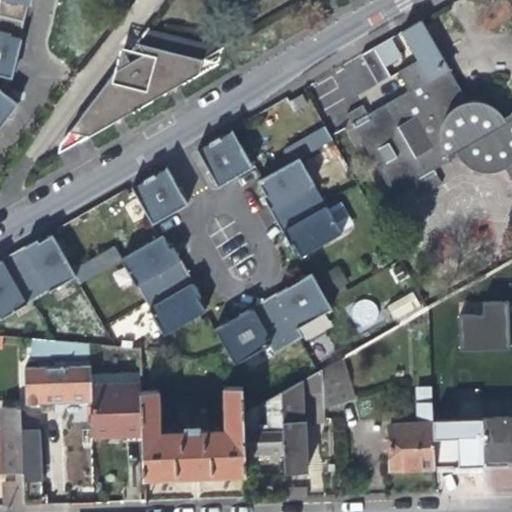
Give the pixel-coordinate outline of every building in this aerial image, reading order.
[(0,0),(0,74),(10,77),(16,53),(21,37),(19,36),(28,4),(29,5),(30,0),(0,0)] [(410,27),(402,31),(418,58),(398,70),(408,90),(368,112),(363,102),(347,112),(370,152),(373,150),(380,163),(377,165),(395,195),(421,181),(426,190),(441,181),(434,167),(457,154),(458,155),(459,156),(460,158),(461,159),(462,159),(463,161),(464,162),(465,163),(467,163),(468,165),(469,165),(470,166),(471,167),(473,167),(474,168),(475,169),(477,169),(478,170),(480,170),(481,170),(483,170),(484,171),(486,171),(487,171),(489,171),(490,171),(492,171),(493,170),(495,170),(496,170),(498,170),(499,169),(500,169),(502,168),(503,168),(504,167),(511,179),(511,111),(504,116),(504,115),(503,113),(502,112),(501,111),(501,110),(500,109),(499,108),(498,108),(497,106),(496,106),(495,105),(494,104),(493,104),(492,103),(490,102),(489,102),(488,101),(486,101),(485,101),(483,100),(482,100),(480,100),(479,100),(477,99),(476,100),(474,99),(473,99),(471,100),(470,100),(468,100),(423,19),(410,27)] [(180,83),(197,73),(202,60),(219,50),(181,41),(145,32),(137,43),(92,101),(68,132),(76,134),(85,137),(137,107),(180,83)] [(375,46),(361,54),(378,83),(391,75),(375,46)] [(0,127),(7,118),(16,106),(0,93),(0,127)] [(323,126),(292,144),(299,157),(331,139),(323,126)] [(219,185),(254,166),(232,131),(217,140),(198,150),(219,185)] [(326,205),(299,157),(257,182),(265,196),(262,197),(265,202),(270,210),(272,209),(286,232),(282,235),(285,241),(289,248),(294,246),(300,257),(306,254),(343,234),(326,205)] [(132,187),(152,222),(152,224),(189,203),(168,168),(156,174),(132,187)] [(161,236),(121,258),(147,305),(148,307),(164,335),(201,314),(206,311),(199,299),(202,297),(201,296),(198,292),(194,285),(191,287),(177,263),(181,261),(176,253),(173,247),(169,249),(161,236)] [(38,239),(22,248),(48,295),(77,280),(54,239),(42,246),(38,239)] [(22,248),(1,259),(26,303),(47,292),(22,248)] [(0,321),(28,306),(1,259),(0,259),(0,321)] [(286,288),(274,295),(276,299),(251,313),(249,309),(237,316),(215,328),(225,344),(235,363),(268,343),(273,352),(291,342),(300,338),(294,329),(331,307),(324,295),(312,274),(286,288)] [(386,303),(392,320),(421,309),(415,292),(386,303)] [(509,349),(508,300),(459,302),(461,351),(509,349)] [(70,343),(71,365),(87,364),(86,344),(70,343)] [(322,367),(323,390),(323,404),(323,408),(356,397),(343,356),(322,367)] [(61,401),(88,400),(88,386),(87,364),(71,365),(23,366),(24,403),(61,401)] [(304,378),(281,390),(283,450),(283,464),(283,470),(306,469),(304,428),(302,428),(301,392),(310,392),(311,420),(324,421),(324,416),(323,408),(323,404),(323,390),(321,390),(320,368),(319,369),(313,372),(304,378)] [(88,386),(88,400),(89,433),(113,432),(140,432),(140,424),(138,390),(138,385),(88,386)] [(243,472),(243,451),(241,413),(240,385),(221,386),(222,428),(197,429),(197,424),(183,425),(183,429),(158,430),(156,389),(138,390),(140,424),(140,432),(142,473),(142,475),(196,473),(243,472)] [(413,465),(433,465),(431,418),(430,385),(417,386),(418,422),(388,424),(389,466),(413,465)] [(268,450),(283,450),(281,390),(241,413),(243,451),(258,451),(258,456),(268,456),(268,450)] [(500,463),(511,462),(511,415),(455,417),(457,465),(500,463)] [(19,427),(19,433),(20,471),(21,480),(22,505),(39,504),(36,427),(19,427)] [(0,428),(0,471),(20,471),(19,433),(0,434),(0,428)] [(86,451),(67,451),(67,480),(85,480),(86,451)] [(334,474),(334,465),(325,466),(325,474),(334,474)] [(3,482),(3,505),(22,505),(21,480),(3,482)] [(284,485),(284,496),(306,495),(305,484),(284,485)]
